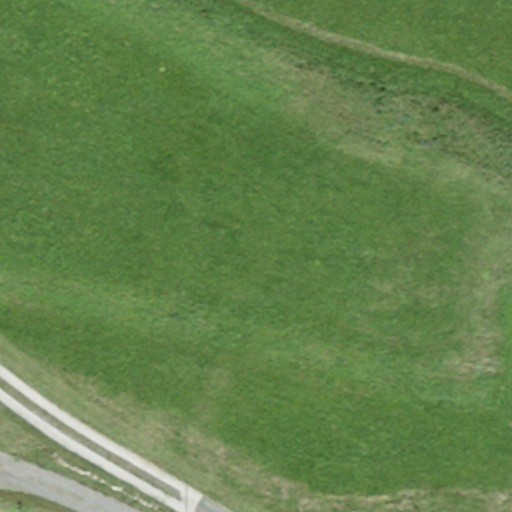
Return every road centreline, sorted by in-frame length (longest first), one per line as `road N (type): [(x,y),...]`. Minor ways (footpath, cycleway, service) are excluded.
road 1 (track): [(0,376),(50,418),(216,511)]
road 2 (track): [(0,448),(165,511)]
